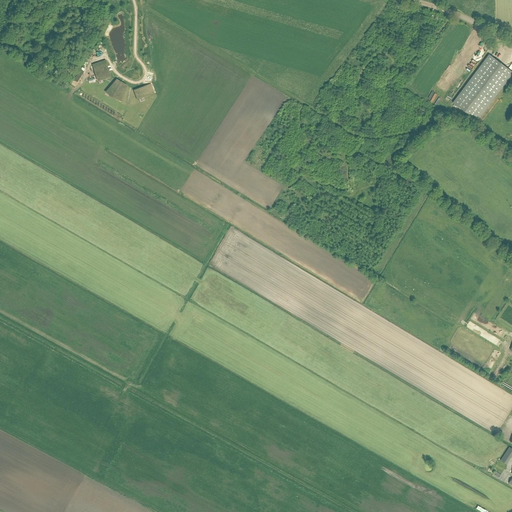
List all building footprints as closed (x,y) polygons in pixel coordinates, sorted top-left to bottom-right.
[(511,71),(490,54),(453,103),(477,121),(511,75),(511,71)] [(105,61),(93,65),(98,81),(110,77),(109,73),(106,63),(105,61)] [(113,88),(110,93),(121,99),(126,85),(117,79),(111,87),(113,88)] [(151,85),(135,91),(138,99),(154,93),(151,85)] [(511,454),(511,448),(509,447),(500,460),(506,464),(511,454)]
